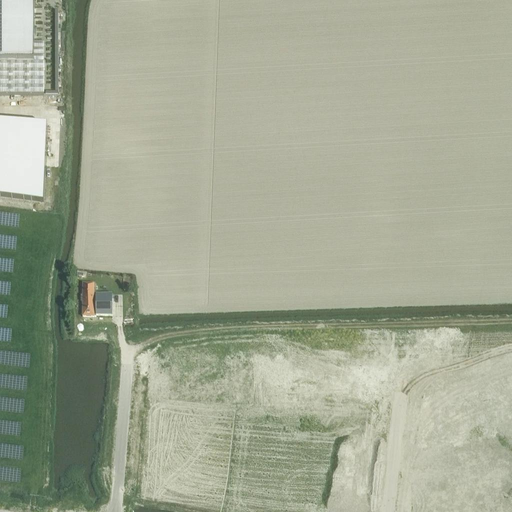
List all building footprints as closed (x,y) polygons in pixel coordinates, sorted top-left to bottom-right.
[(0,0),(0,96),(44,96),(43,63),(34,63),(34,0),(0,0)] [(0,123),(0,197),(44,203),(47,127),(0,123)] [(96,316),(112,316),(112,295),(96,295),(95,284),(83,284),(82,306),(74,305),(74,317),(96,317),(96,316)] [(145,340),(145,374),(192,374),(193,339),(145,340)] [(363,340),(302,340),(303,381),(363,381),(363,340)]
